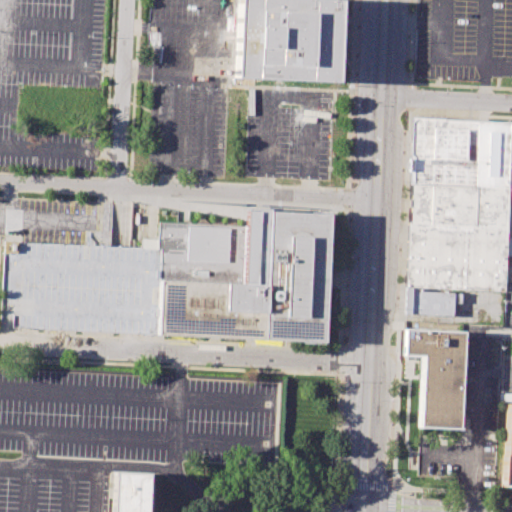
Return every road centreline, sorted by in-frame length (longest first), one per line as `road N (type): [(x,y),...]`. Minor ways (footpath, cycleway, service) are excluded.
road 1 (secondary): [(358,511),(381,0)]
road 2 (residential): [(373,198),(0,181)]
road 3 (residential): [(0,345),(365,362)]
road 4 (residential): [(127,0),(118,187)]
road 5 (residential): [(511,102),(377,95)]
